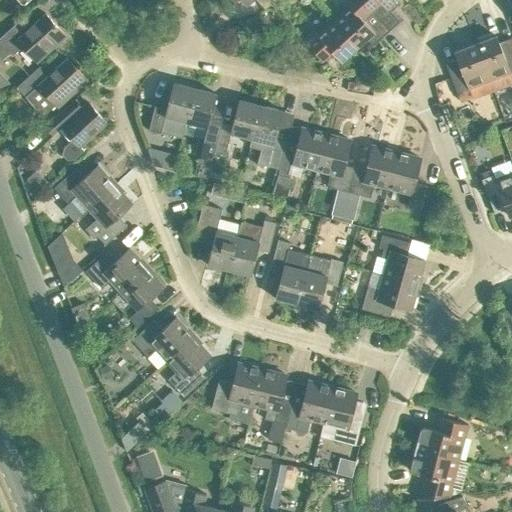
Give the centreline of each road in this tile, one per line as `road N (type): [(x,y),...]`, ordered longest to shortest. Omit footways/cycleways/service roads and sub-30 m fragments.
road 1 (residential): [(133,72),(124,85),(125,117),(182,273),(207,308),(409,367)]
road 2 (residential): [(0,186),(122,511)]
road 3 (residential): [(425,91),(386,96),(188,57)]
road 4 (residential): [(425,91),(492,272)]
road 5 (residential): [(409,367),(379,447),(379,511)]
road 6 (residential): [(492,272),(448,309),(409,367)]
